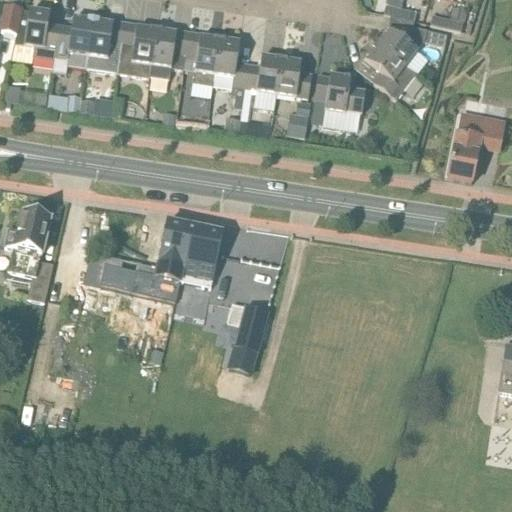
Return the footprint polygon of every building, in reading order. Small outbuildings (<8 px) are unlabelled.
[(8,0),(5,11),(6,11),(0,35),(16,39),(18,30),(17,30),(20,15),(23,0),(8,0)] [(399,8),(386,4),(384,9),(382,19),(398,23),(400,13),(401,8),(399,8)] [(400,13),(398,23),(413,26),(415,15),(400,13)] [(31,68),(32,62),(53,65),(57,41),(45,39),(49,18),(28,15),(28,16),(20,15),(17,30),(18,30),(16,39),(13,49),(10,65),(31,68)] [(445,32),(447,23),(431,19),(429,29),(445,32)] [(85,73),(92,25),(72,22),(69,43),(57,41),(53,65),(66,67),(65,70),(85,73)] [(447,23),(445,32),(460,36),(462,26),(447,23)] [(85,73),(117,78),(120,51),(124,27),(111,25),(111,28),(92,25),(85,73)] [(120,51),(117,78),(148,82),(148,81),(150,70),(155,34),(137,31),(137,29),(124,27),(120,51)] [(423,34),(412,32),(402,45),(387,33),(375,49),(404,71),(423,47),(444,52),(446,39),(423,34)] [(150,70),(148,81),(168,84),(170,72),(182,74),(184,61),(187,37),(174,35),(174,37),(155,34),(150,70)] [(184,61),(195,62),(193,76),(192,88),(212,91),(213,79),(219,44),(200,41),(201,39),(187,37),(184,61)] [(241,114),(243,101),(244,93),(247,69),(236,68),(239,47),(219,44),(213,79),(212,91),(230,94),(230,99),(235,100),(233,113),(241,114)] [(415,80),(404,71),(375,49),(363,65),(380,78),(373,88),(395,105),(415,80)] [(244,93),(255,95),(255,96),(275,99),(280,64),(261,61),(259,71),(247,69),(244,93)] [(280,64),(275,99),(295,102),(295,101),(307,103),(311,79),(299,77),(300,67),(280,64)] [(329,82),(317,80),(313,104),(325,106),(324,115),(344,118),(344,117),(360,119),(364,97),(348,95),(350,83),(329,80),(329,82)] [(5,91),(3,104),(19,107),(21,93),(5,91)] [(78,116),(80,104),(81,101),(68,99),(67,102),(48,99),(46,112),(66,115),(78,116)] [(80,104),(78,116),(93,119),(95,106),(80,104)] [(308,121),(289,117),(285,139),(304,142),(308,121)] [(455,138),(446,184),(470,188),(478,152),(497,156),(503,127),(461,119),(457,139),(455,138)] [(242,139),(244,126),(225,122),(223,134),(242,139)] [(244,126),(242,139),(269,142),(270,129),(244,126)] [(52,269),(39,266),(40,261),(41,261),(49,223),(46,223),(47,222),(44,218),(39,217),(35,219),(35,220),(22,217),(17,238),(8,236),(4,252),(12,254),(7,276),(31,282),(26,304),(43,308),(52,269)] [(183,230),(166,227),(155,280),(140,277),(136,299),(174,308),(179,287),(187,249),(180,248),(183,230)] [(221,238),(183,230),(180,248),(187,249),(179,287),(185,288),(186,279),(211,285),(221,238)] [(234,350),(254,356),(257,357),(267,319),(244,313),(244,315),(223,310),(220,324),(240,328),(234,350)] [(511,349),(508,348),(504,348),(496,398),(511,400),(511,349)] [(257,357),(232,351),(226,372),(251,380),(257,357)]
